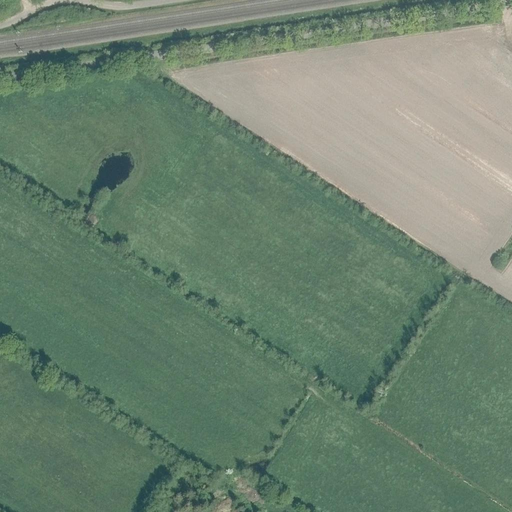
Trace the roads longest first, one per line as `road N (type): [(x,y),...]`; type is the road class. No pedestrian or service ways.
road 1 (unclassified): [(0,79),(511,3)]
road 2 (unclassified): [(0,25),(57,2),(176,0)]
